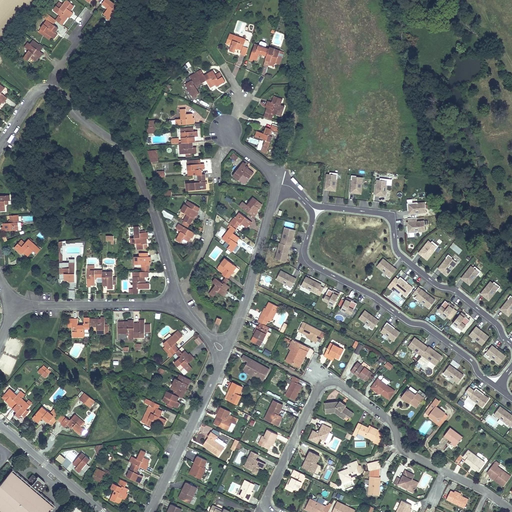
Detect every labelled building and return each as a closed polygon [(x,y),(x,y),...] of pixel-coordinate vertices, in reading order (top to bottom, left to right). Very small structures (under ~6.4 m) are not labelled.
[(55,20),(56,20),(59,23),(62,19),(65,21),(69,16),(71,17),(74,13),(71,11),(67,9),(71,4),(71,3),(67,0),(66,0),(63,4),(59,2),(53,10),(59,15),(55,20)] [(119,7),(109,0),(104,0),(102,4),(107,7),(108,8),(107,9),(103,14),(110,19),(119,7)] [(56,20),(55,20),(47,14),(44,18),(47,20),(53,25),(56,20)] [(53,25),(47,20),(40,28),(51,36),(54,39),(57,34),(55,33),(58,28),(53,25)] [(51,36),(40,28),(38,31),(49,39),(51,36)] [(460,28),(455,31),(459,38),(464,36),(460,28)] [(246,39),(230,34),(226,44),(231,46),(229,51),(234,53),(236,48),(242,50),(240,54),(245,56),(249,44),(245,43),(246,39)] [(43,54),(28,42),(24,47),(29,50),(23,58),(28,61),(31,57),(36,61),(39,56),(41,57),(43,54)] [(269,47),(269,49),(255,44),(250,58),(257,60),(259,56),(259,54),(261,54),(266,56),(265,59),(270,61),(269,65),(274,66),(275,63),(280,50),(269,47)] [(283,52),(280,50),(275,63),(279,65),(283,52)] [(225,81),(222,77),(218,79),(215,75),(213,70),(199,78),(198,77),(185,85),(192,97),(199,93),(196,88),(195,86),(197,85),(206,80),(210,87),(215,85),(216,86),(225,81)] [(268,106),(266,112),(269,113),(267,118),(272,120),(274,114),(281,116),(285,107),(281,105),(283,99),(277,97),(275,104),(268,101),(266,105),(268,106)] [(175,119),(176,125),(195,124),(195,120),(193,120),(193,113),(186,114),(186,109),(180,109),(181,119),(175,119)] [(158,121),(148,121),(147,133),(157,132),(157,127),(158,127),(158,121)] [(264,133),(257,131),(255,137),(265,141),(263,147),(268,148),(272,137),(274,138),(277,131),(279,132),(280,128),(272,125),(270,129),(266,127),(264,133)] [(180,129),(181,143),(182,143),(193,142),(195,142),(195,137),(198,136),(197,131),(193,131),(193,128),(180,129)] [(181,143),(179,143),(180,154),(186,154),(192,153),(197,153),(196,147),(193,147),(193,142),(182,143),(181,143)] [(233,152),(230,157),(236,161),(239,156),(233,152)] [(194,175),(202,174),(202,169),(205,169),(204,164),(200,164),(200,160),(188,161),(188,165),(187,165),(188,175),(194,175)] [(254,173),(242,164),(233,175),(239,180),(243,175),(249,179),(254,173)] [(202,174),(194,175),(194,182),(190,183),(186,183),(187,191),(191,190),(206,189),(205,174),(202,174)] [(336,193),(338,175),(329,174),(329,176),(325,175),(324,192),(336,193)] [(357,174),(352,174),(350,194),(361,196),(363,178),(356,178),(357,174)] [(386,198),(388,180),(380,179),(379,182),(376,181),(374,197),(386,198)] [(9,195),(0,195),(0,210),(0,211),(5,211),(5,205),(4,201),(7,201),(10,200),(9,195)] [(242,202),(239,206),(254,218),(256,214),(255,213),(259,208),(254,205),(257,201),(253,197),(247,205),(242,202)] [(195,205),(188,201),(186,204),(185,204),(181,211),(187,214),(183,221),(190,225),(197,211),(193,209),(195,205)] [(425,203),(407,205),(408,216),(426,214),(425,203)] [(165,210),(162,214),(171,220),(174,215),(165,210)] [(230,224),(232,225),(222,238),(230,245),(227,248),(231,252),(238,244),(236,242),(239,238),(233,233),(239,225),(240,223),(242,224),(246,227),(251,221),(239,212),(230,224)] [(17,215),(9,215),(10,221),(10,223),(8,223),(3,223),(3,231),(18,230),(17,215)] [(417,218),(408,219),(408,223),(406,223),(406,235),(426,233),(425,221),(417,222),(417,218)] [(195,233),(178,224),(176,228),(180,231),(176,239),(181,243),(183,238),(188,242),(192,236),(193,237),(195,233)] [(139,243),(139,250),(144,249),(143,244),(147,244),(147,237),(148,237),(148,233),(146,233),(146,231),(139,231),(139,227),(134,227),(135,238),(131,238),(131,244),(139,243)] [(284,228),(280,244),(291,247),(292,248),(296,231),(284,228)] [(113,243),(114,234),(105,234),(104,243),(113,243)] [(41,249),(29,239),(22,247),(18,244),(14,248),(22,254),(24,252),(28,256),(33,250),(37,254),(41,249)] [(427,261),(438,247),(432,242),(431,244),(428,241),(417,254),(427,261)] [(280,244),(279,244),(274,260),(286,263),(291,247),(280,244)] [(457,264),(448,256),(445,259),(445,260),(437,270),(446,278),(457,264)] [(141,264),(141,272),(140,272),(140,277),(133,277),(133,294),(139,294),(139,289),(150,289),(150,283),(146,283),(146,277),(149,277),(149,272),(150,272),(150,257),(135,257),(135,264),(141,264)] [(221,274),(226,277),(222,282),(215,278),(212,282),(215,285),(209,293),(213,297),(217,292),(224,297),(227,293),(225,292),(229,286),(226,284),(229,280),(228,279),(237,267),(225,258),(220,264),(221,264),(218,269),(223,273),(221,274)] [(397,270),(383,259),(376,268),(390,279),(397,270)] [(63,263),(59,263),(59,274),(64,274),(65,280),(71,280),(71,282),(75,282),(75,263),(69,263),(65,263),(65,264),(63,264),(63,263)] [(469,287),(481,272),(475,267),(474,269),(471,266),(460,280),(469,287)] [(102,272),(102,270),(87,270),(87,285),(95,285),(95,279),(95,277),(97,277),(102,277),(102,286),(107,286),(107,289),(113,289),(113,272),(102,272)] [(297,278),(281,270),(276,281),(287,287),(287,288),(291,290),(297,278)] [(322,285),(306,277),(300,288),(304,290),(305,288),(317,294),(322,285)] [(413,288),(401,278),(393,287),(406,298),(413,288)] [(489,302),(500,288),(494,283),(493,284),(490,282),(479,295),(489,302)] [(435,301),(418,288),(413,294),(416,297),(414,300),(417,302),(419,300),(428,308),(435,301)] [(334,293),(328,290),(323,302),(328,304),(327,306),(333,309),(340,294),(335,292),(334,293)] [(511,313),(511,298),(510,296),(507,300),(508,301),(499,311),(508,318),(511,313)] [(353,301),(347,298),(340,312),(346,314),(347,315),(351,317),(356,304),(352,302),(353,301)] [(261,313),(259,317),(267,321),(267,322),(269,317),(272,319),(279,306),(269,302),(265,308),(262,313),(261,313)] [(445,320),(455,308),(450,305),(449,306),(445,302),(437,312),(441,316),(441,317),(445,320)] [(379,321),(365,310),(358,320),(369,327),(368,328),(372,331),(379,321)] [(466,317),(461,313),(452,325),(456,329),(457,328),(461,332),(470,321),(465,318),(466,317)] [(78,319),(72,319),(72,327),(72,337),(84,337),(84,329),(90,329),(90,326),(97,326),(97,334),(105,334),(105,325),(105,319),(90,319),(90,318),(84,318),(84,325),(78,325),(78,319)] [(139,324),(134,324),(134,321),(129,320),(130,322),(124,322),(119,322),(119,328),(118,333),(128,334),(128,339),(134,339),(134,337),(144,337),(144,332),(144,324),(144,320),(139,320),(139,324)] [(321,332),(303,322),(298,331),(307,336),(309,337),(308,339),(315,343),(316,340),(317,341),(321,332)] [(265,325),(261,323),(258,327),(257,329),(255,333),(251,341),(260,345),(269,327),(265,325)] [(401,333),(387,324),(380,333),(394,343),(401,333)] [(490,337),(476,327),(468,337),(482,347),(490,337)] [(173,355),(175,353),(179,350),(175,345),(174,344),(175,343),(179,339),(174,334),(163,343),(171,352),(168,355),(170,357),(173,355)] [(422,357),(428,348),(415,338),(408,347),(421,357),(422,357)] [(306,346),(293,339),(291,344),(294,345),(291,349),(286,360),(297,366),(299,362),(301,363),(304,357),(303,356),(306,350),(304,350),(306,346)] [(323,355),(327,357),(329,354),(334,357),(339,359),(344,350),(330,342),(323,355)] [(362,344),(359,342),(354,351),(358,353),(362,344)] [(506,358),(492,346),(484,355),(488,358),(489,357),(499,366),(506,358)] [(442,357),(429,347),(428,348),(422,357),(435,366),(442,357)] [(182,354),(179,350),(175,353),(180,358),(174,363),(177,367),(181,364),(188,372),(192,369),(188,364),(193,359),(191,355),(189,356),(185,351),(182,354)] [(254,361),(244,355),(241,358),(247,362),(246,365),(250,368),(248,373),(263,381),(270,369),(257,362),(256,364),(253,362),(254,361)] [(382,355),(378,359),(383,363),(386,359),(382,355)] [(360,376),(366,381),(372,373),(357,362),(350,371),(354,374),(355,373),(360,376)] [(413,368),(418,371),(422,366),(417,363),(413,368)] [(464,376),(450,365),(442,375),(446,378),(447,376),(458,385),(464,376)] [(48,374),(41,368),(38,372),(45,378),(48,374)] [(191,380),(179,374),(177,379),(175,378),(172,385),(172,386),(178,388),(176,392),(175,395),(179,397),(182,398),(191,380)] [(300,379),(293,376),(291,380),(293,381),(285,395),(294,400),(302,385),(297,383),(300,379)] [(379,392),(388,399),(395,390),(378,378),(370,387),(379,393),(379,392)] [(233,382),(229,390),(232,391),(228,399),(237,404),(241,395),(239,394),(242,387),(233,382)] [(21,391),(17,395),(10,388),(6,393),(2,398),(6,401),(10,405),(10,406),(17,412),(15,415),(19,418),(30,406),(22,398),(25,394),(21,391)] [(416,405),(418,406),(424,398),(417,392),(415,394),(407,389),(401,397),(408,402),(409,403),(411,401),(416,405)] [(490,399),(476,389),(469,399),(482,409),(490,399)] [(175,395),(167,391),(162,400),(167,403),(169,404),(173,406),(178,408),(180,403),(177,401),(179,397),(175,395)] [(95,401),(85,393),(81,399),(90,407),(95,401)] [(160,405),(145,398),(143,402),(149,405),(155,408),(152,413),(146,410),(141,421),(151,426),(154,421),(164,425),(166,420),(160,417),(163,411),(158,409),(160,405)] [(264,419),(278,425),(282,417),(278,415),(282,406),(273,401),(264,419)] [(338,402),(324,403),(325,410),(332,409),(332,410),(334,410),(345,417),(346,415),(347,414),(351,417),(353,413),(345,407),(346,405),(341,402),(339,403),(338,402)] [(431,412),(428,415),(438,422),(445,413),(432,403),(428,409),(431,412)] [(155,408),(149,405),(146,410),(152,413),(155,408)] [(43,418),(44,418),(49,422),(50,421),(54,416),(51,414),(42,407),(32,418),(38,423),(41,419),(43,418)] [(230,412),(221,407),(217,415),(219,416),(215,424),(223,428),(228,430),(232,423),(236,424),(239,419),(229,414),(230,412)] [(511,427),(511,416),(500,407),(494,416),(511,429),(511,427)] [(332,409),(325,410),(326,413),(334,412),(343,418),(345,417),(334,410),(332,410),(332,409)] [(51,414),(54,416),(50,421),(53,424),(58,420),(55,418),(59,413),(54,410),(51,414)] [(72,418),(70,421),(66,417),(61,424),(64,427),(67,423),(73,428),(74,427),(81,433),(85,429),(81,426),(84,422),(75,414),(72,418)] [(368,427),(358,422),(354,431),(373,440),(373,442),(378,444),(383,434),(378,431),(379,430),(371,426),(370,428),(368,427)] [(313,430),(309,439),(318,443),(320,438),(321,438),(322,439),(325,440),(329,432),(328,431),(330,428),(322,424),(319,430),(319,432),(318,432),(313,430)] [(451,427),(444,436),(452,441),(457,445),(463,436),(451,427)] [(268,449),(270,445),(273,440),(275,441),(278,435),(267,430),(264,436),(263,435),(261,439),(259,444),(262,446),(268,449)] [(211,451),(218,456),(224,448),(214,441),(217,437),(210,433),(208,436),(209,437),(204,444),(211,450),(211,451)] [(445,437),(438,447),(442,450),(449,440),(445,437)] [(466,459),(465,460),(472,465),(473,464),(474,465),(473,466),(479,470),(485,462),(468,449),(463,456),(466,459)] [(132,456),(129,461),(133,463),(138,466),(140,466),(146,470),(148,466),(147,465),(150,460),(144,457),(146,452),(141,450),(137,458),(132,456)] [(258,454),(251,451),(248,456),(251,457),(246,467),(252,470),(252,472),(257,474),(259,469),(258,469),(257,468),(258,466),(259,467),(263,469),(265,464),(256,459),(258,454)] [(320,455),(310,451),(306,458),(308,459),(306,461),(305,461),(302,466),(311,471),(313,466),(316,468),(318,464),(316,463),(320,455)] [(73,463),(75,465),(76,464),(78,465),(76,467),(75,469),(79,472),(90,459),(82,452),(73,463)] [(60,453),(55,458),(62,463),(66,458),(60,453)] [(196,464),(191,474),(200,479),(206,468),(203,467),(207,460),(197,456),(194,463),(196,464)] [(349,468),(339,472),(343,482),(351,479),(350,477),(360,474),(357,465),(358,465),(357,461),(347,464),(349,468)] [(494,480),(503,486),(511,476),(498,466),(498,465),(499,464),(496,461),(495,463),(494,462),(487,472),(490,475),(495,479),(494,480)] [(367,463),(369,470),(370,470),(374,469),(376,469),(375,462),(367,463)] [(138,466),(133,463),(126,476),(140,483),(143,476),(138,474),(136,473),(137,472),(140,466),(138,466)] [(97,478),(101,470),(97,468),(93,476),(97,478)] [(368,494),(379,495),(380,477),(378,477),(379,468),(378,468),(376,469),(374,469),(370,470),(370,476),(368,494)] [(10,471),(29,487),(31,485),(12,469),(10,471)] [(106,472),(101,470),(97,478),(102,481),(106,472)] [(292,473),(291,477),(292,477),(288,485),(294,487),(298,489),(302,482),(305,474),(302,473),(295,470),(294,473),(292,473)] [(10,471),(0,482),(0,509),(3,511),(48,511),(53,507),(34,492),(36,490),(38,487),(42,491),(47,486),(43,483),(44,482),(42,480),(41,480),(39,478),(39,477),(37,476),(36,477),(32,474),(28,479),(33,483),(31,485),(29,487),(10,471)] [(405,471),(401,479),(397,477),(394,484),(398,486),(399,485),(399,484),(407,488),(407,489),(413,492),(416,486),(410,483),(412,480),(410,479),(412,474),(405,471)] [(288,485),(292,477),(291,477),(285,488),(292,491),(294,487),(288,485)] [(127,482),(123,480),(120,486),(117,485),(112,483),(110,488),(114,490),(110,499),(115,502),(118,496),(125,500),(127,496),(126,495),(128,489),(125,487),(127,482)] [(250,497),(249,496),(251,491),(254,484),(245,480),(237,495),(248,501),(250,497)] [(197,487),(186,482),(182,490),(184,491),(180,499),(190,503),(197,487)] [(36,490),(34,492),(53,507),(54,506),(36,490)] [(454,492),(451,490),(446,499),(464,508),(469,499),(461,495),(454,492)] [(310,498),(305,509),(311,511),(314,511),(327,511),(330,506),(326,504),(325,506),(310,498)] [(402,500),(395,511),(408,511),(409,511),(410,508),(412,505),(402,500)] [(331,511),(354,511),(355,510),(337,501),(331,511)] [(179,511),(181,508),(171,503),(166,511),(179,511)]
